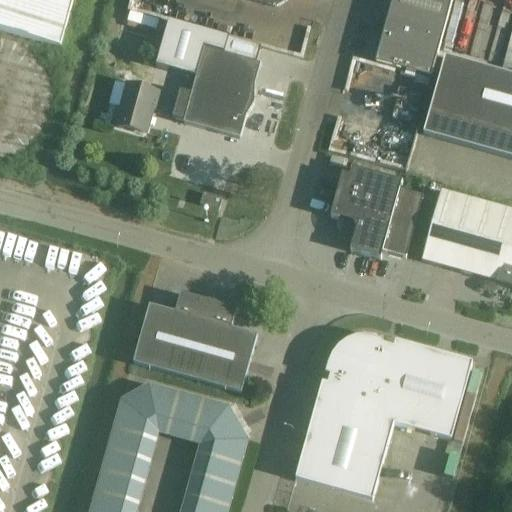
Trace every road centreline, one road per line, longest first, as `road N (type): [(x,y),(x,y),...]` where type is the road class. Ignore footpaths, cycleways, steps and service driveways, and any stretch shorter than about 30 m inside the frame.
road 1 (unclassified): [(268,275),(345,0)]
road 2 (unclassified): [(0,203),(268,275)]
road 3 (unclassified): [(254,511),(314,289)]
road 4 (unclassified): [(314,289),(511,343)]
